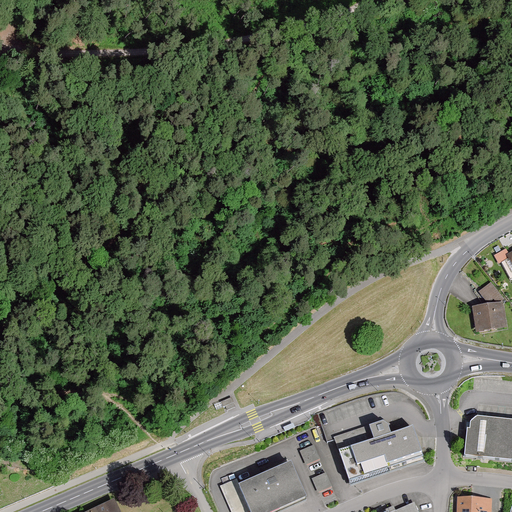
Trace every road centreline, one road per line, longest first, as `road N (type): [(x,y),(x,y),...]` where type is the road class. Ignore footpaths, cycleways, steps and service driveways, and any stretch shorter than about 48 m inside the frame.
road 1 (track): [(369,0),(307,25),(218,45),(51,52),(5,46)]
road 2 (secondary): [(176,453),(408,366)]
road 3 (tertiary): [(511,220),(451,268),(431,340)]
road 4 (secondary): [(38,511),(176,453)]
